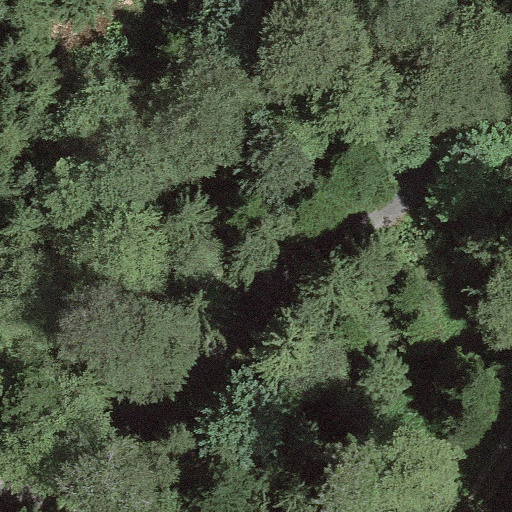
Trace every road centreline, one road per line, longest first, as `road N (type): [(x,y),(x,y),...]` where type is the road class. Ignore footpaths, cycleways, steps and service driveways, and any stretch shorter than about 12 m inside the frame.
road 1 (unclassified): [(511,106),(0,507)]
road 2 (track): [(348,234),(343,152),(443,0)]
